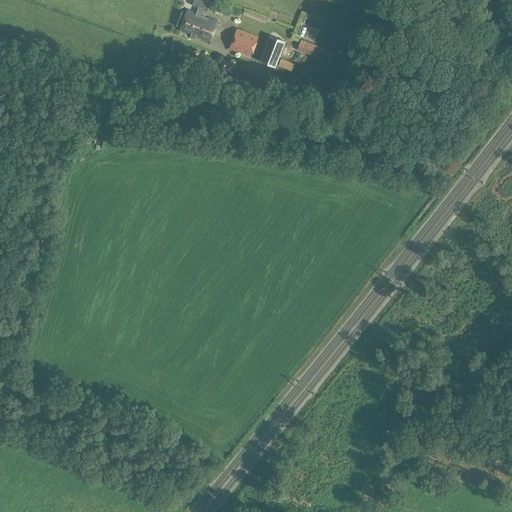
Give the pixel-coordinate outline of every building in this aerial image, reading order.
[(180,30),(210,40),(217,21),(199,14),(201,9),(208,11),(210,3),(200,0),(193,0),(192,5),(200,8),(197,14),(187,10),(180,30)] [(229,48),(251,57),(259,36),(236,28),(229,48)] [(279,65),(287,37),(271,32),(263,60),(279,65)] [(301,40),(297,49),(327,60),(330,50),(301,40)] [(223,60),(219,69),(225,71),(229,62),(223,60)]
